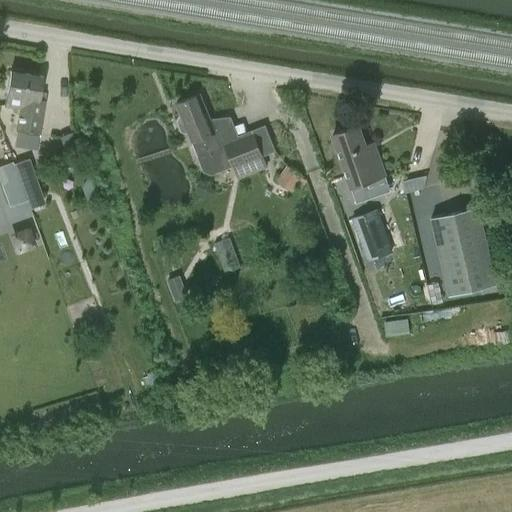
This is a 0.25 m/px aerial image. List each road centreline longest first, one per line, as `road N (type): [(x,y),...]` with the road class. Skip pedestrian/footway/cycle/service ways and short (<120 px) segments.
road 1 (unclassified): [(511,115),(0,29)]
road 2 (unclassified): [(115,511),(511,441)]
